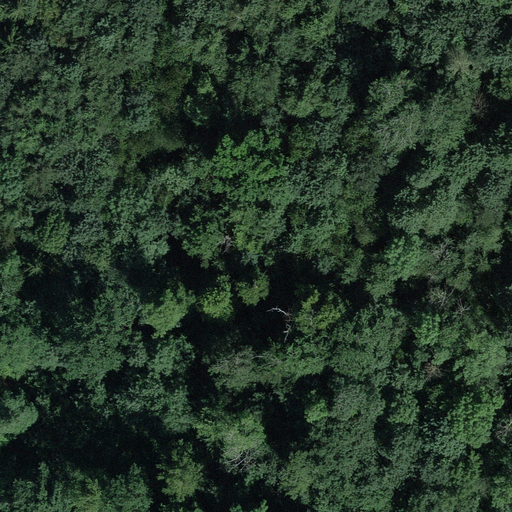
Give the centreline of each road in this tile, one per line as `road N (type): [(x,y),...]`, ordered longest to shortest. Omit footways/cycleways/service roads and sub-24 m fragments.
road 1 (track): [(238,0),(216,154),(194,176),(184,219),(220,511)]
road 2 (track): [(511,123),(359,103),(271,118),(216,154)]
